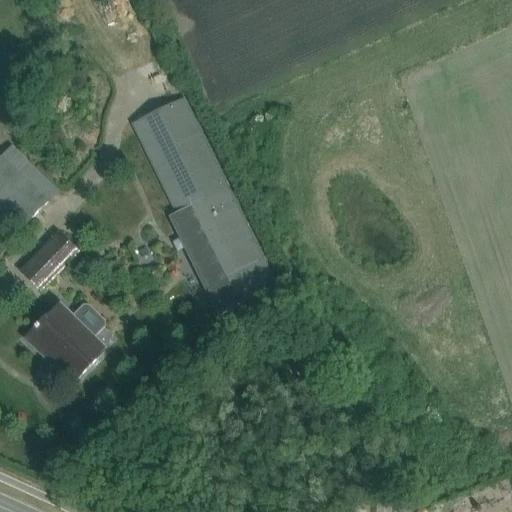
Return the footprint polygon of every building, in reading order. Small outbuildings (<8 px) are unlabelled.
[(127,0),(123,0),(101,8),(109,29),(134,20),(127,0)] [(188,0),(218,97),(353,57),(342,19),(336,25),(317,31),(317,17),(292,17),(292,15),(305,0),(188,0)] [(133,125),(177,215),(172,218),(221,315),(264,291),(262,285),(273,279),(184,100),(133,125)] [(84,116),(65,132),(76,146),(95,130),(84,116)] [(0,159),(0,198),(27,224),(48,202),(2,158),(0,159)] [(79,254),(59,234),(21,272),(41,292),(79,254)] [(152,246),(139,248),(143,270),(156,268),(152,246)] [(59,305),(38,326),(38,325),(35,328),(36,329),(26,339),(73,385),(106,351),(59,305)] [(93,306),(82,316),(102,339),(114,328),(93,306)] [(476,496),(481,507),(504,497),(499,486),(476,496)]
